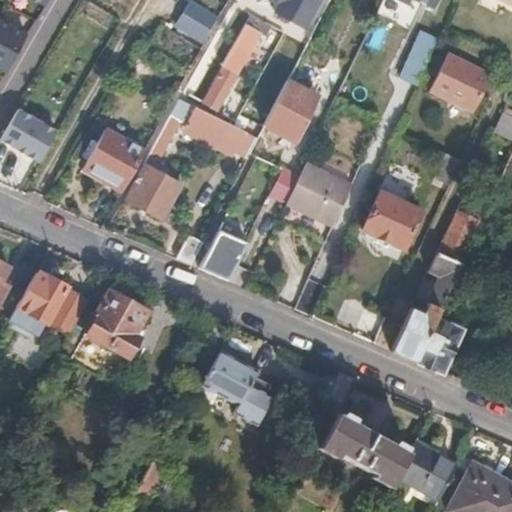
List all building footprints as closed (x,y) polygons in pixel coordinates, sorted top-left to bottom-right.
[(302,29),(317,0),(274,0),(275,1),(279,3),(273,13),(302,29)] [(437,0),(387,0),(404,8),(407,0),(431,11),(437,0)] [(206,30),(213,17),(193,5),(175,34),(198,48),(208,31),(206,30)] [(232,81),(257,37),(263,39),(270,26),(271,25),(250,13),(216,73),(218,75),(203,102),(219,110),(234,82),(232,81)] [(26,34),(0,20),(0,68),(6,72),(26,34)] [(416,86),(436,42),(419,34),(399,78),(416,86)] [(470,110),(487,73),(445,52),(428,89),(470,110)] [(296,145),(319,99),(285,84),(262,128),(296,145)] [(255,138),(179,99),(146,158),(151,161),(153,156),(157,158),(175,124),(182,113),(189,117),(184,125),(247,157),(255,138)] [(0,141),(40,164),(59,130),(18,108),(0,139),(0,141)] [(511,146),(511,123),(499,117),(490,137),(511,146)] [(122,188),(144,150),(104,128),(83,165),(122,188)] [(446,185),(457,162),(443,154),(432,178),(446,185)] [(159,217),(179,184),(145,165),(126,199),(144,209),(159,217)] [(336,228),(354,190),(304,168),(298,178),(285,205),(336,228)] [(285,205),(298,178),(283,170),(270,196),(285,205)] [(402,252),(420,215),(378,194),(361,232),(380,241),(402,252)] [(454,213),(435,252),(388,350),(414,361),(440,304),(480,216),(468,209),(464,218),(454,213)] [(229,281),(247,244),(230,236),(231,234),(219,229),(199,268),(229,281)] [(191,265),(202,242),(188,235),(176,258),(191,265)] [(0,282),(8,267),(0,262),(0,298),(7,286),(0,282)] [(68,335),(89,300),(65,287),(46,276),(45,278),(34,272),(7,321),(19,327),(25,325),(31,315),(68,335)] [(134,333),(147,310),(109,289),(84,332),(128,357),(140,336),(134,333)] [(441,373),(459,331),(456,329),(458,324),(452,322),(449,325),(443,323),(449,308),(440,304),(414,361),(441,373)] [(209,350),(223,323),(207,315),(194,341),(209,350)] [(67,362),(76,347),(65,342),(57,356),(67,362)] [(248,382),(254,370),(218,350),(200,384),(235,402),(229,413),(252,425),(270,393),(258,387),(248,382)] [(337,409),(354,379),(338,372),(323,401),(337,409)] [(371,434),(334,414),(316,448),(334,459),(338,456),(369,473),(369,475),(388,486),(394,477),(406,453),(371,434)] [(435,500),(454,466),(411,444),(406,453),(394,477),(435,500)] [(146,497),(163,465),(151,460),(135,491),(146,497)] [(445,511),(483,511),(501,480),(470,464),(444,511),(445,511)] [(511,511),(511,486),(501,480),(483,511),(511,511)]
